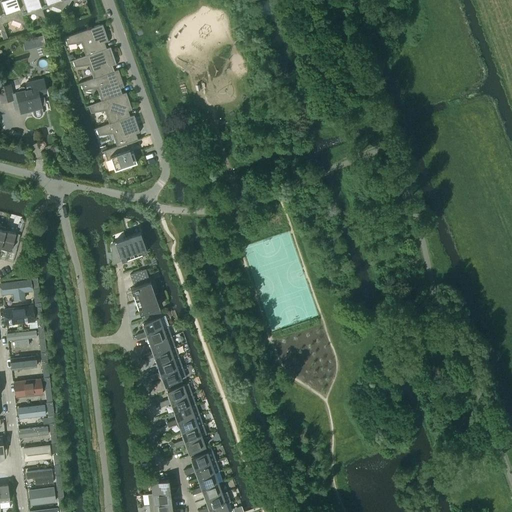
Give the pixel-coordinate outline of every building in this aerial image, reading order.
[(0,0),(0,15),(5,31),(6,31),(3,23),(12,19),(25,24),(16,0),(4,0),(3,1),(2,0),(0,0)] [(16,0),(25,24),(23,16),(32,12),(45,17),(38,0),(16,0)] [(38,0),(45,17),(42,9),(52,5),(65,10),(61,0),(38,0)] [(61,0),(65,10),(70,0),(61,0)] [(70,60),(70,61),(85,55),(106,48),(110,47),(110,46),(106,48),(104,42),(102,36),(106,35),(102,23),(62,38),(64,37),(67,44),(81,42),(85,55),(70,60)] [(77,83),(78,83),(93,78),(114,71),(118,69),(114,70),(112,65),(110,59),(114,58),(110,47),(106,48),(85,55),(70,61),(72,60),(75,67),(89,65),(93,78),(77,83)] [(85,106),(101,101),(122,93),(126,92),(122,93),(118,82),(122,80),(118,69),(114,71),(93,78),(78,83),(78,84),(80,83),(83,90),(96,88),(101,100),(85,106)] [(10,84),(0,86),(0,97),(1,102),(13,99),(14,103),(18,102),(19,107),(21,112),(32,109),(33,114),(35,115),(37,116),(39,116),(41,115),(42,113),(42,111),(41,107),(38,93),(39,92),(41,93),(43,92),(45,91),(46,91),(43,78),(26,83),(27,89),(25,89),(25,88),(22,86),(19,87),(17,90),(18,91),(12,93),(10,84)] [(93,128),(93,129),(109,123),(130,116),(134,115),(134,114),(130,116),(126,105),(130,103),(126,92),(122,93),(101,101),(85,106),(86,106),(88,105),(90,112),(104,110),(109,123),(93,128)] [(101,151),(117,146),(126,143),(142,137),(138,138),(134,127),(138,126),(134,115),(130,116),(109,123),(93,129),(96,128),(98,135),(112,133),(117,146),(101,151)] [(117,146),(101,151),(101,152),(104,151),(106,158),(110,156),(115,170),(121,167),(122,170),(130,168),(129,165),(137,162),(133,151),(129,152),(128,150),(129,149),(128,149),(126,143),(142,138),(142,137),(126,143),(117,146)] [(20,234),(5,230),(0,247),(11,250),(14,239),(18,240),(20,234)] [(140,232),(127,236),(134,256),(147,251),(140,232)] [(134,256),(127,236),(114,241),(115,243),(110,245),(113,263),(134,256)] [(130,274),(132,280),(145,276),(143,269),(130,274)] [(130,288),(135,301),(154,294),(150,281),(148,282),(145,276),(132,280),(134,286),(130,288)] [(30,280),(1,283),(3,293),(14,292),(15,300),(25,299),(24,291),(31,291),(30,280)] [(154,294),(135,301),(139,313),(143,312),(145,318),(158,314),(159,313),(157,307),(159,306),(154,294)] [(31,308),(7,310),(7,324),(32,321),(31,308)] [(159,317),(158,314),(145,318),(146,321),(143,322),(146,331),(146,333),(163,327),(159,317)] [(147,335),(150,343),(171,336),(168,325),(163,327),(146,333),(147,335)] [(36,330),(8,333),(8,341),(37,337),(36,330)] [(150,343),(154,353),(175,346),(171,336),(150,343)] [(154,355),(157,364),(179,356),(175,346),(154,353),(154,355)] [(40,355),(18,358),(18,365),(40,362),(40,355)] [(157,364),(161,374),(182,366),(179,356),(157,364)] [(182,366),(161,374),(165,384),(168,383),(169,386),(182,381),(181,378),(186,377),(182,366)] [(42,380),(16,382),(17,397),(43,394),(42,380)] [(182,381),(169,386),(170,389),(167,390),(170,400),(187,395),(191,393),(188,382),(183,384),(182,381)] [(187,395),(170,400),(174,411),(190,405),(195,403),(191,393),(187,395)] [(174,411),(178,421),(199,413),(195,403),(190,405),(174,411)] [(28,417),(22,418),(23,426),(47,423),(46,408),(27,410),(28,417)] [(178,421),(181,431),(202,423),(199,413),(178,421)] [(181,431),(185,441),(201,435),(206,434),(202,423),(181,431)] [(48,426),(20,430),(21,443),(50,439),(48,426)] [(201,435),(185,441),(189,452),(195,449),(196,452),(206,449),(205,446),(201,435)] [(50,446),(25,449),(24,449),(25,462),(51,459),(50,446)] [(197,455),(191,457),(194,466),(194,468),(215,460),(212,450),(211,447),(206,449),(196,452),(197,455)] [(194,468),(198,478),(219,470),(215,460),(194,468)] [(53,467),(26,470),(28,485),(54,482),(53,467)] [(198,478),(202,488),(218,482),(223,481),(219,470),(198,478)] [(150,477),(152,493),(169,490),(168,479),(155,481),(155,477),(150,477)] [(202,488),(205,498),(222,492),(218,482),(202,488)] [(8,484),(0,484),(0,501),(10,500),(8,484)] [(55,487),(29,490),(30,502),(56,498),(55,487)] [(148,493),(149,504),(171,501),(170,493),(169,490),(152,493),(148,493)] [(205,498),(209,508),(225,503),(230,501),(226,491),(222,492),(205,498)] [(150,511),(171,511),(172,511),(172,510),(171,501),(149,504),(150,511)] [(228,511),(225,503),(209,508),(210,511),(228,511)]
